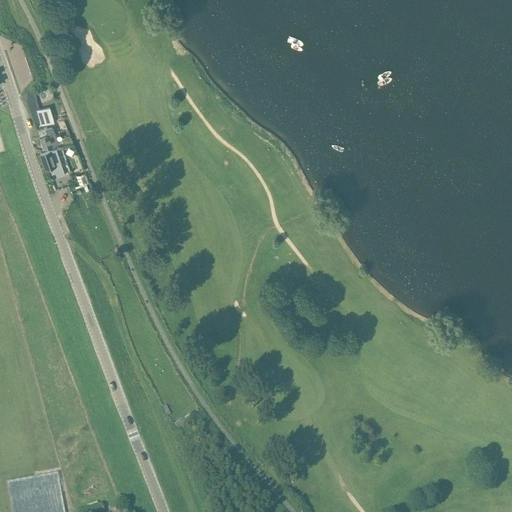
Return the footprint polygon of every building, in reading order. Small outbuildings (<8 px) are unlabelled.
[(49,107),(36,111),(41,127),(54,123),(49,107)] [(46,127),(37,131),(43,150),(58,144),(52,128),(47,130),(46,127)] [(64,176),(55,150),(50,152),(50,151),(40,155),(45,170),(49,169),(51,175),(58,173),(59,177),(64,176)] [(80,187),(89,184),(86,174),(76,177),(80,187)] [(64,511),(58,473),(7,482),(12,511),(64,511)]
